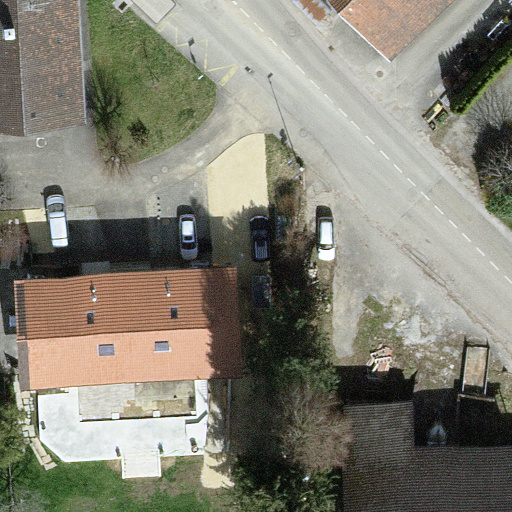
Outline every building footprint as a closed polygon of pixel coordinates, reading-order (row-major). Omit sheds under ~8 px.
[(0,0),(0,132),(61,131),(57,0),(0,0)] [(324,0),(382,59),(442,0),(324,0)] [(220,282),(19,292),(24,392),(225,383),(220,282)] [(351,511),(501,511),(502,502),(502,462),(386,462),(387,423),(352,423),(351,511)] [(501,511),(511,511),(511,502),(502,502),(501,511)]
